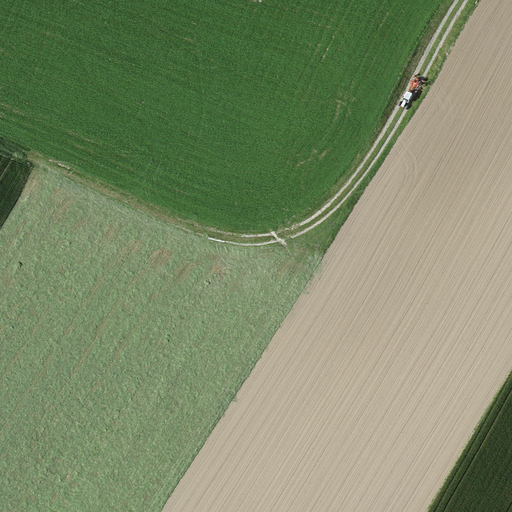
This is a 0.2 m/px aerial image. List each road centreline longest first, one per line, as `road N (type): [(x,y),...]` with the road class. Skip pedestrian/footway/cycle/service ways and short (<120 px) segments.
road 1 (track): [(0,145),(169,218),(243,240),(294,234)]
road 2 (track): [(465,0),(383,140),(334,203),(294,234)]
